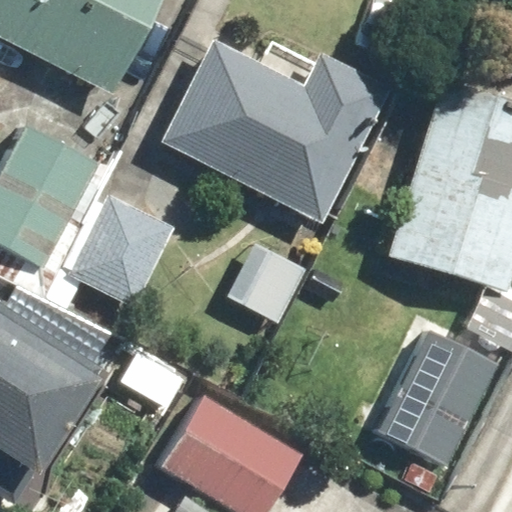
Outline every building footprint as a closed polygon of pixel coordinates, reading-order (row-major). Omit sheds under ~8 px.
[(0,0),(0,48),(102,100),(152,0),(0,0)] [(200,37),(143,147),(303,230),(374,97),(294,56),(282,80),(200,37)] [(511,236),(511,114),(432,90),(376,270),(490,305),(511,236)] [(0,136),(0,251),(42,273),(91,179),(2,132),(0,136)] [(160,232),(94,201),(57,280),(124,310),(160,232)] [(299,278),(254,254),(224,310),(269,334),(299,278)] [(339,419),(428,461),(481,347),(392,306),(339,419)] [(176,385),(121,350),(101,382),(156,417),(176,385)] [(74,399),(0,353),(0,487),(14,496),(74,399)] [(201,383),(151,472),(221,511),(246,511),(291,434),(201,383)]
